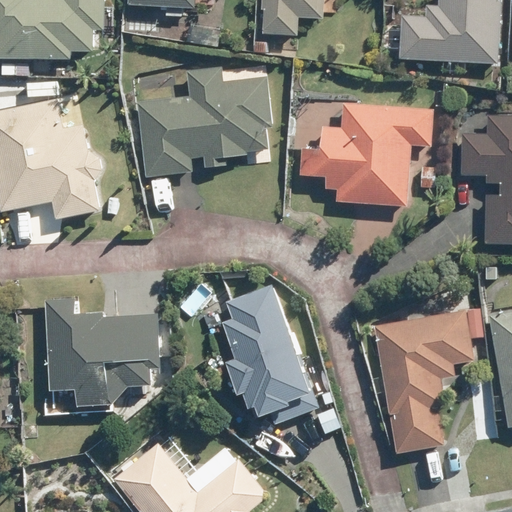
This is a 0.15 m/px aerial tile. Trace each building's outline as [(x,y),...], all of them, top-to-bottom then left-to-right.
[(0,0),(0,53),(74,54),(74,45),(97,45),(97,25),(110,25),(110,0),(0,0)] [(144,0),(173,2),(172,10),(185,11),(186,2),(197,3),(197,0),(144,0)] [(302,32),(303,13),(326,14),(327,0),(268,0),(267,30),(302,32)] [(403,55),(405,55),(502,60),(505,0),(444,0),(444,8),(431,7),(430,18),(406,17),(403,55)] [(221,28),(190,25),(189,43),(219,47),(221,28)] [(256,41),(255,53),(265,54),(267,42),(256,41)] [(16,64),(2,64),(1,75),(16,74),(16,64)] [(208,151),(209,155),(272,145),(263,78),(227,82),(225,66),(192,70),(196,95),(143,102),(153,174),(197,168),(195,153),(208,151)] [(54,82),(27,83),(28,95),(55,94),(54,82)] [(57,199),(60,215),(102,207),(91,147),(86,121),(67,125),(61,97),(0,108),(0,185),(4,209),(57,199)] [(331,186),(341,186),(340,199),(411,202),(415,141),(436,142),(438,105),(348,101),(347,125),(326,124),(325,148),(306,147),(305,172),(331,173),(331,186)] [(467,131),(466,170),(506,171),(506,192),(490,192),(489,241),(511,241),(511,113),(491,113),(491,131),(467,131)] [(422,167),(421,187),(435,187),(435,167),(422,167)] [(240,355),(231,358),(243,390),(248,389),(251,388),(260,412),(275,407),(280,420),(323,404),(311,372),(302,350),(295,330),(275,281),(232,297),(238,315),(227,319),(240,355)] [(79,296),(49,298),(54,387),(81,385),(82,403),(114,401),(130,383),(154,381),(153,364),(163,364),(160,311),(79,316),(80,311),(79,296)] [(473,308),(478,335),(490,333),(485,306),(473,308)] [(443,378),(458,375),(456,362),(477,359),(469,309),(378,324),(400,452),(449,444),(442,405),(448,404),(443,378)] [(511,310),(493,314),(511,421),(511,310)] [(250,511),(253,510),(265,500),(267,487),(242,457),(233,464),(216,479),(201,491),(161,442),(117,478),(144,511),(250,511)]
